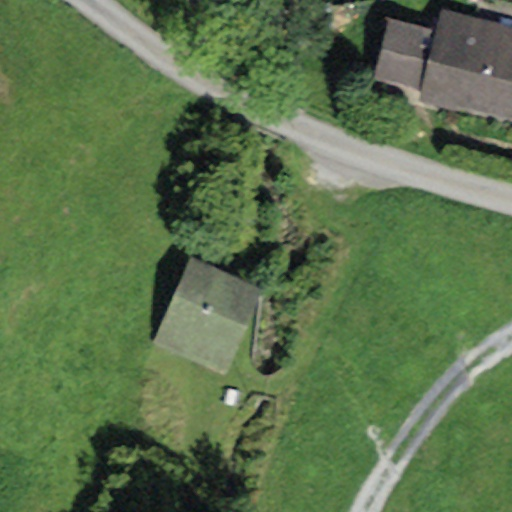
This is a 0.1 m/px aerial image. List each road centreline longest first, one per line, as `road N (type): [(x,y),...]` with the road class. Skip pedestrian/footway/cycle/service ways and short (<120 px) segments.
road 1 (unclassified): [(86,0),(214,97),(511,206)]
road 2 (track): [(511,348),(467,368),(390,466),(367,511)]
